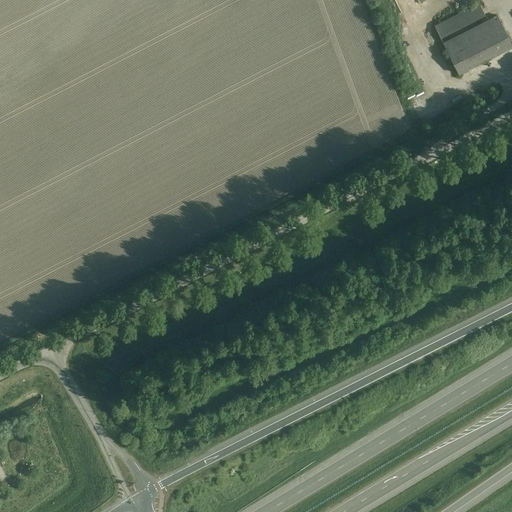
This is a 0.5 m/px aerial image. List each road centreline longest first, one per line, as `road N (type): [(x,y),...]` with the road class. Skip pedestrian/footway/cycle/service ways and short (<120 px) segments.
road 1 (unclassified): [(48,351),(511,114)]
road 2 (trunk): [(511,307),(146,492)]
road 3 (trunk): [(511,363),(266,511)]
road 4 (trunk): [(346,511),(511,411)]
